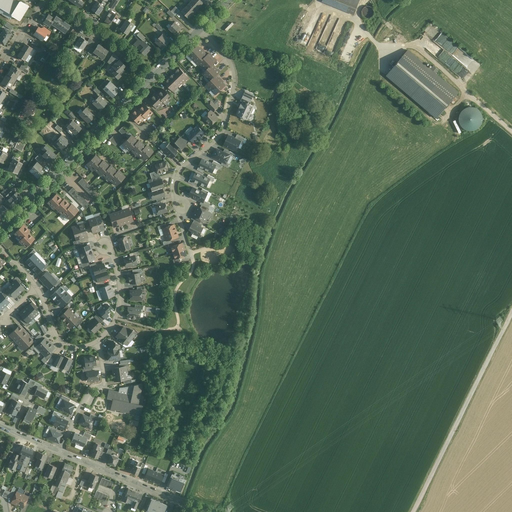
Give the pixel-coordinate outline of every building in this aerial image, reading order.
[(20,1),(19,3),(14,0),(0,0),(0,13),(10,19),(12,16),(19,21),(28,7),(24,5),(25,4),(20,1)] [(116,0),(113,0),(112,1),(109,6),(113,8),(118,1),(116,0)] [(203,3),(200,0),(192,0),(189,4),(196,10),(203,3)] [(322,0),(322,2),(354,15),(359,0),(322,0)] [(93,7),(91,10),(98,14),(103,7),(100,5),(101,4),(97,1),(94,4),(92,6),(93,7)] [(189,4),(182,12),(189,18),(196,10),(189,4)] [(180,10),(176,6),(171,11),(175,15),(180,10)] [(171,11),(169,10),(167,12),(173,18),(175,15),(171,11)] [(111,11),(105,21),(109,24),(112,20),(115,22),(117,18),(118,19),(118,18),(117,17),(118,16),(111,11)] [(51,24),(54,18),(48,14),(43,22),(49,26),(51,24)] [(54,18),(51,24),(59,29),(64,21),(56,16),(54,18)] [(134,24),(126,19),(120,29),(127,34),(134,24)] [(70,25),(64,21),(59,29),(65,33),(70,25)] [(182,28),(175,22),(169,28),(175,34),(178,31),(179,32),(182,28)] [(38,27),(33,34),(38,37),(42,40),(46,34),(47,33),(43,30),(38,27)] [(51,31),(44,27),(43,30),(47,33),(46,34),(48,36),(51,31)] [(79,32),(73,28),(70,32),(76,37),(79,32)] [(11,34),(4,29),(1,34),(8,39),(11,34)] [(147,44),(142,40),(145,37),(140,32),(136,37),(138,39),(134,44),(142,51),(141,52),(142,53),(142,52),(144,55),(151,48),(146,44),(147,44)] [(8,39),(1,34),(0,35),(0,43),(4,46),(8,39)] [(163,34),(156,41),(163,48),(170,41),(163,34)] [(81,37),(80,37),(79,39),(75,45),(82,49),(86,44),(87,41),(81,37)] [(89,38),(87,41),(86,44),(88,46),(86,49),(89,50),(91,48),(95,42),(89,38)] [(32,49),(25,44),(21,50),(29,54),(32,49)] [(108,51),(98,44),(94,50),(93,52),(101,57),(103,55),(104,56),(108,51)] [(197,46),(188,55),(193,60),(199,54),(196,52),(200,48),(197,46)] [(29,54),(21,50),(17,57),(24,61),(29,54)] [(386,75),(436,118),(458,93),(435,73),(430,69),(408,50),(386,75)] [(120,60),(113,53),(107,62),(109,65),(113,61),(115,63),(116,63),(119,60),(120,60)] [(199,54),(193,60),(198,65),(199,63),(205,57),(207,55),(204,53),(201,56),(199,54)] [(207,59),(205,57),(199,63),(204,68),(213,59),(211,56),(207,59)] [(213,59),(204,68),(206,70),(203,74),(205,76),(215,67),(212,65),(216,60),(214,58),(213,59)] [(119,60),(116,63),(115,63),(112,66),(114,69),(115,70),(112,73),(117,79),(121,76),(119,74),(118,73),(125,66),(119,60)] [(19,69),(12,65),(7,74),(15,79),(21,70),(19,69)] [(215,67),(205,76),(210,81),(216,76),(220,71),(218,69),(217,70),(215,67)] [(188,77),(179,68),(176,70),(180,74),(177,76),(183,82),(188,77)] [(15,79),(7,74),(1,83),(10,88),(15,79)] [(175,78),(172,75),(169,77),(173,81),(178,87),(183,82),(177,76),(175,78)] [(216,76),(210,81),(206,84),(211,89),(217,84),(215,82),(218,78),(216,76)] [(178,87),(173,81),(170,83),(167,79),(164,82),(173,91),(178,87)] [(117,88),(110,81),(103,88),(112,97),(117,92),(115,90),(117,88)] [(217,84),(211,89),(216,94),(225,85),(223,83),(219,86),(217,84)] [(162,89),(156,95),(154,93),(148,100),(156,108),(163,102),(164,103),(171,97),(162,89)] [(252,98),(244,94),(241,100),(244,102),(249,104),(252,98)] [(99,96),(92,103),(100,110),(106,103),(103,100),(104,100),(99,96)] [(218,107),(212,101),(207,105),(214,111),(218,107)] [(249,104),(244,102),(243,102),(242,104),(241,105),(240,107),(240,108),(238,114),(238,115),(242,117),(242,119),(244,120),(245,119),(246,119),(247,118),(250,113),(252,114),(253,114),(255,109),(255,108),(253,107),(252,106),(249,104)] [(144,104),(137,110),(136,109),(129,115),(138,123),(144,117),(145,119),(152,112),(144,104)] [(460,126),(480,132),(486,112),(466,105),(460,126)] [(94,116),(85,108),(82,111),(80,109),(77,112),(79,114),(88,123),(94,116)] [(210,111),(203,118),(204,118),(204,119),(206,121),(207,121),(211,125),(218,118),(210,111)] [(81,128),(72,120),(66,126),(75,134),(81,128)] [(129,133),(123,126),(118,131),(124,137),(129,133)] [(187,135),(191,139),(195,143),(205,133),(197,126),(187,135)] [(187,135),(185,133),(180,137),(187,144),(191,139),(187,135)] [(245,138),(237,134),(235,138),(241,141),(243,142),(245,138)] [(68,142),(61,135),(54,142),(58,146),(61,149),(68,142)] [(131,135),(122,143),(129,150),(130,149),(137,142),(137,141),(131,135)] [(235,138),(228,135),(224,145),(235,151),(237,147),(238,147),(241,141),(235,138)] [(119,142),(113,136),(109,140),(115,146),(119,142)] [(180,137),(173,143),(175,144),(178,148),(179,149),(182,147),(183,148),(187,144),(180,137)] [(22,151),(26,143),(19,139),(15,148),(22,151)] [(137,142),(130,149),(136,155),(138,154),(145,147),(145,146),(138,140),(137,141),(137,142)] [(163,149),(168,143),(165,140),(159,146),(163,149)] [(172,146),(169,143),(162,149),(168,154),(172,159),(178,152),(176,150),(172,146)] [(56,155),(45,145),(42,149),(45,152),(42,155),(50,162),(56,155)] [(146,145),(145,146),(145,147),(138,154),(144,160),(152,152),(146,145)] [(228,155),(217,149),(216,149),(212,157),(222,162),(226,163),(226,162),(230,155),(228,155)] [(101,161),(95,155),(87,163),(93,170),(94,169),(94,168),(101,162),(101,161)] [(22,163),(13,158),(8,169),(17,173),(20,166),(22,163)] [(202,158),(198,167),(197,170),(203,172),(204,170),(212,174),(216,167),(219,168),(221,164),(213,161),(212,163),(202,158)] [(109,167),(103,160),(101,161),(101,162),(94,168),(94,169),(101,175),(102,174),(109,167)] [(29,170),(37,178),(44,171),(41,168),(42,166),(37,162),(29,170)] [(165,162),(155,165),(157,173),(167,170),(165,162)] [(110,165),(109,167),(102,174),(108,180),(110,179),(117,172),(110,165)] [(124,177),(118,170),(117,172),(110,179),(116,185),(124,177)] [(207,177),(196,172),(192,180),(190,179),(188,182),(195,185),(196,183),(206,188),(210,180),(212,182),(214,178),(208,175),(207,177)] [(99,195),(82,178),(78,182),(94,200),(99,195)] [(161,179),(150,183),(151,187),(150,187),(152,191),(162,188),(164,187),(161,179)] [(89,204),(73,187),(68,192),(82,206),(84,209),(85,209),(89,204)] [(201,191),(193,187),(190,195),(189,196),(190,196),(201,201),(203,202),(204,201),(207,194),(201,191)] [(152,191),(150,192),(151,196),(152,195),(153,199),(156,199),(164,196),(162,188),(152,191)] [(12,197),(5,190),(2,193),(4,195),(4,194),(7,197),(8,196),(10,198),(12,197)] [(13,195),(12,197),(17,203),(22,198),(17,192),(13,195)] [(64,199),(62,200),(56,194),(47,202),(54,209),(55,207),(62,214),(63,212),(70,205),(64,199)] [(10,198),(8,200),(7,199),(5,201),(12,208),(17,203),(12,197),(10,198)] [(162,204),(155,206),(155,207),(157,214),(167,211),(164,203),(162,204)] [(78,210),(71,204),(70,205),(63,212),(65,215),(63,217),(67,221),(78,210)] [(2,205),(0,207),(0,212),(3,216),(8,211),(3,205),(2,205)] [(200,207),(197,206),(195,211),(208,217),(210,212),(208,211),(200,207)] [(133,221),(129,208),(122,210),(126,223),(126,224),(129,223),(129,222),(133,221)] [(126,223),(122,210),(116,213),(120,226),(123,225),(123,224),(126,223)] [(208,217),(195,211),(193,216),(201,220),(205,222),(208,217)] [(116,213),(109,215),(113,227),(117,226),(117,227),(120,226),(116,213)] [(99,216),(94,218),(98,231),(104,229),(102,222),(100,216),(99,216)] [(94,218),(88,220),(90,226),(93,233),(98,231),(94,218)] [(201,227),(193,223),(190,229),(193,231),(192,233),(193,233),(198,236),(199,236),(203,228),(201,227)] [(29,231),(23,224),(14,233),(21,239),(19,241),(25,247),(34,239),(28,232),(29,231)] [(83,224),(77,225),(82,239),(87,237),(85,230),(83,224)] [(77,225),(72,227),(76,241),(79,240),(82,239),(77,225)] [(166,227),(162,228),(164,234),(176,231),(173,225),(166,227)] [(176,231),(164,234),(166,241),(170,239),(178,237),(176,231)] [(126,237),(117,239),(121,251),(130,248),(126,237)] [(175,245),(170,247),(172,253),(184,249),(182,243),(175,245)] [(85,246),(78,249),(78,250),(80,256),(92,252),(89,245),(85,246)] [(184,249),(172,253),(174,259),(179,258),(186,255),(184,249)] [(34,250),(27,255),(30,258),(33,254),(34,254),(36,252),(34,250)] [(92,252),(80,256),(83,263),(88,261),(94,259),(92,252)] [(30,258),(25,262),(31,267),(39,260),(34,254),(33,254),(30,258)] [(130,257),(124,259),(126,267),(131,266),(132,266),(135,266),(135,264),(136,264),(136,263),(137,263),(137,262),(137,259),(135,258),(134,257),(134,256),(130,257)] [(39,260),(31,267),(37,273),(41,269),(44,265),(39,260)] [(44,265),(41,269),(43,271),(49,265),(46,263),(44,265)] [(96,266),(92,267),(92,268),(95,275),(95,274),(106,271),(104,264),(96,266)] [(106,271),(95,274),(95,275),(97,281),(97,282),(103,280),(109,278),(106,270),(106,271)] [(57,281),(47,271),(39,279),(49,289),(53,285),(57,281)] [(133,274),(129,274),(129,277),(128,277),(129,281),(130,281),(130,284),(140,282),(139,273),(133,274)] [(19,283),(16,280),(11,284),(19,293),(24,289),(19,283)] [(6,289),(10,293),(14,298),(19,293),(11,284),(6,289)] [(105,286),(99,288),(99,290),(102,299),(113,296),(110,285),(105,286)] [(60,286),(50,296),(56,301),(66,292),(60,286)] [(137,290),(130,290),(130,300),(134,300),(135,301),(138,301),(139,300),(142,300),(143,298),(143,295),(141,294),(141,291),(141,290),(137,290)] [(66,292),(56,301),(60,306),(66,301),(70,297),(66,292)] [(5,298),(1,293),(0,293),(0,301),(5,307),(7,305),(6,304),(9,302),(5,298)] [(38,307),(32,302),(29,304),(30,305),(30,304),(35,310),(38,307)] [(35,310),(30,304),(30,305),(27,307),(27,306),(25,308),(33,318),(38,313),(35,310)] [(107,304),(106,306),(105,305),(98,312),(105,319),(108,315),(107,314),(110,310),(110,309),(111,308),(107,304)] [(67,305),(61,311),(63,313),(68,309),(69,310),(71,308),(67,305)] [(33,318),(25,308),(19,314),(23,317),(28,323),(28,322),(33,318)] [(134,308),(128,308),(127,317),(131,317),(132,318),(134,319),(135,318),(139,318),(140,309),(134,308)] [(63,313),(60,317),(65,322),(73,314),(69,310),(68,309),(63,313)] [(73,314),(65,322),(70,327),(73,324),(78,319),(77,318),(73,314)] [(102,321),(96,314),(93,317),(94,319),(95,319),(100,323),(102,321)] [(79,316),(77,318),(78,319),(73,324),(76,327),(83,320),(79,316)] [(28,323),(23,317),(20,320),(26,326),(29,324),(28,322),(28,323)] [(100,323),(95,319),(94,319),(87,326),(94,333),(101,325),(100,323)] [(44,333),(49,330),(44,323),(39,326),(44,333)] [(19,326),(10,335),(14,340),(24,331),(19,326)] [(133,330),(127,328),(126,329),(123,327),(120,331),(131,340),(136,333),(133,330)] [(24,331),(14,340),(19,345),(28,336),(24,331)] [(131,340),(120,331),(116,336),(118,338),(124,343),(127,345),(131,340)] [(28,336),(19,345),(24,350),(33,341),(28,336)] [(41,342),(36,346),(36,347),(41,351),(50,342),(49,341),(49,342),(45,338),(41,342)] [(39,340),(32,346),(34,348),(36,347),(36,346),(41,342),(39,340)] [(120,347),(112,341),(107,347),(108,351),(118,349),(120,347)] [(50,342),(41,351),(45,356),(50,352),(54,348),(51,344),(51,343),(50,342)] [(118,349),(108,351),(109,360),(115,360),(115,361),(119,360),(118,359),(120,359),(118,349)] [(50,352),(45,356),(43,358),(47,361),(51,357),(53,354),(50,352)] [(64,358),(57,354),(55,359),(52,364),(59,368),(60,366),(64,358)] [(72,360),(64,356),(64,358),(60,366),(64,368),(67,369),(66,370),(67,370),(70,364),(72,360)] [(47,361),(45,363),(51,366),(52,364),(55,359),(51,357),(47,361)] [(94,357),(84,358),(86,366),(93,365),(96,365),(94,357)] [(120,367),(112,368),(113,375),(127,373),(126,366),(120,367)] [(0,374),(0,381),(5,384),(10,375),(2,371),(0,374)] [(92,372),(86,373),(87,381),(90,381),(90,382),(93,381),(94,380),(98,379),(97,371),(92,372)] [(127,373),(113,375),(114,381),(123,380),(126,380),(126,379),(126,375),(127,375),(127,373)] [(28,383),(22,380),(20,384),(19,384),(17,388),(18,388),(16,391),(24,395),(28,388),(30,384),(28,383)] [(41,388),(38,386),(36,388),(37,389),(35,394),(44,398),(47,391),(41,388)] [(134,386),(119,388),(118,393),(132,396),(133,390),(134,386)] [(118,393),(117,392),(116,396),(114,395),(113,400),(110,409),(115,410),(115,409),(120,410),(120,411),(124,412),(124,411),(130,412),(130,414),(134,415),(134,413),(140,414),(142,405),(137,404),(140,389),(133,390),(132,396),(118,393)] [(117,392),(108,391),(107,398),(113,400),(114,395),(116,396),(117,392)] [(19,396),(13,393),(10,398),(13,400),(16,401),(19,396)] [(68,402),(63,399),(63,400),(59,408),(59,409),(63,411),(63,410),(70,414),(75,405),(68,402)] [(13,400),(8,409),(11,411),(10,412),(15,415),(18,410),(20,407),(19,407),(21,403),(16,401),(13,400)] [(46,409),(39,406),(36,412),(43,415),(46,409)] [(29,408),(24,418),(31,422),(36,412),(29,408)] [(89,417),(83,415),(79,423),(80,424),(85,426),(86,427),(90,429),(91,428),(94,420),(95,420),(89,417)] [(60,418),(56,416),(53,424),(64,429),(68,421),(60,418)] [(54,431),(50,430),(47,438),(54,441),(59,443),(62,435),(54,431)] [(83,436),(75,433),(71,442),(82,446),(83,447),(86,439),(87,437),(83,436)] [(96,443),(90,455),(97,458),(98,457),(101,451),(97,449),(99,444),(96,443)] [(106,453),(101,451),(98,457),(104,459),(106,453)] [(46,455),(39,452),(37,456),(39,457),(36,465),(41,467),(43,463),(46,456),(46,455)] [(26,455),(22,453),(19,459),(18,463),(22,465),(26,455)] [(19,455),(14,454),(12,458),(12,459),(11,459),(9,463),(10,464),(9,466),(15,469),(18,463),(19,459),(17,458),(19,455)] [(30,457),(26,455),(22,465),(20,470),(24,472),(30,457)] [(117,458),(110,455),(107,462),(114,465),(117,458)] [(139,462),(135,460),(133,465),(133,466),(130,472),(137,475),(138,473),(141,467),(138,466),(139,462)] [(65,463),(59,476),(63,478),(66,472),(69,465),(65,463)] [(56,467),(49,464),(45,474),(52,477),(56,467)] [(148,468),(144,478),(152,481),(156,471),(148,468)] [(163,474),(156,471),(152,481),(159,485),(163,474)] [(63,478),(62,482),(66,483),(69,477),(70,474),(66,472),(63,478)] [(98,476),(91,473),(88,481),(89,481),(91,482),(89,486),(93,488),(95,484),(98,476)] [(172,475),(167,486),(171,488),(171,489),(175,490),(175,489),(180,491),(184,480),(172,475)] [(63,478),(59,476),(55,485),(56,486),(59,487),(62,482),(63,478)] [(113,482),(102,478),(99,484),(110,489),(113,482)] [(67,484),(66,483),(62,482),(59,487),(58,490),(63,492),(67,484)] [(49,492),(52,493),(54,488),(58,490),(59,487),(56,486),(55,485),(53,484),(49,492)] [(128,488),(125,496),(129,498),(132,499),(135,491),(128,488)] [(10,492),(5,490),(2,496),(7,499),(8,497),(9,495),(10,492)] [(17,491),(11,502),(17,505),(22,494),(17,491)] [(108,495),(96,491),(94,497),(105,502),(108,495)] [(142,494),(135,491),(132,499),(134,500),(138,502),(139,502),(142,494)] [(22,494),(17,505),(23,508),(26,502),(28,497),(22,494)] [(164,511),(167,505),(151,498),(146,509),(150,511),(149,511),(164,511)]
